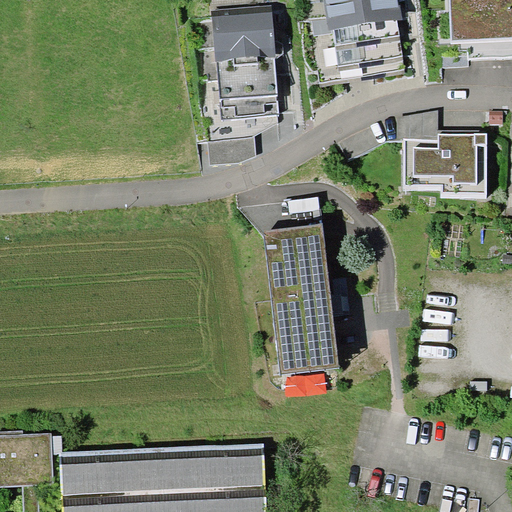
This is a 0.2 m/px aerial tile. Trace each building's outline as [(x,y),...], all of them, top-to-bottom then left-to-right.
[(342,79),(406,69),(398,17),(403,16),(400,0),(325,0),(330,28),(333,27),(342,79)] [(511,0),(449,0),(452,43),(511,40),(511,0)] [(272,6),(213,10),(222,118),(280,114),(272,6)] [(439,129),(439,110),(397,117),(398,139),(404,139),(439,139),(439,133),(439,129)] [(503,111),(489,111),(489,124),(503,124),(503,111)] [(442,191),(487,191),(487,133),(480,133),(475,133),(475,134),(439,133),(439,139),(404,139),(405,185),(442,185),(442,191)] [(285,374),(340,367),(322,225),(267,232),(285,374)] [(38,511),(38,484),(53,484),(51,433),(23,434),(23,430),(0,430),(0,486),(23,485),(24,511),(38,511)] [(265,511),(263,443),(60,451),(62,511),(265,511)]
